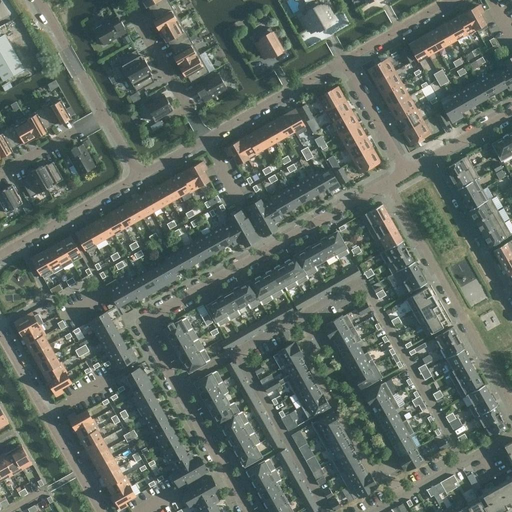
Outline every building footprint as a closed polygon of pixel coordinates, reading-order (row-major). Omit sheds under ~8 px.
[(141,0),(145,7),(146,6),(147,8),(148,7),(152,13),(170,3),(168,0),(141,0)] [(326,4),(321,7),(317,1),(305,8),(308,14),(303,17),(312,32),(317,29),(318,31),(330,24),(329,22),(334,19),(326,4)] [(154,22),(159,31),(180,20),(170,3),(152,13),(155,19),(154,20),(155,21),(154,22)] [(470,10),(466,12),(476,30),(477,30),(476,29),(486,24),(480,13),(483,11),(480,5),(470,10)] [(466,12),(457,17),(467,35),(476,30),(466,12)] [(120,22),(117,16),(94,29),(104,46),(127,33),(124,27),(125,27),(121,21),(120,22)] [(467,35),(457,17),(447,23),(457,39),(466,34),(466,36),(467,35)] [(165,41),(166,41),(167,42),(168,42),(172,48),(189,37),(180,20),(159,31),(165,41)] [(447,23),(438,28),(447,45),(457,39),(447,23)] [(283,51),(270,27),(258,34),(261,41),(256,44),(264,59),(270,56),(271,58),(283,51)] [(447,45),(438,28),(428,33),(438,50),(447,45)] [(419,39),(421,42),(428,55),(438,50),(428,33),(419,39)] [(0,36),(0,75),(3,81),(24,69),(4,34),(0,36)] [(127,35),(122,38),(126,45),(131,42),(127,35)] [(174,55),(174,56),(179,66),(199,55),(189,37),(172,48),(175,54),(174,55)] [(419,39),(409,44),(419,61),(428,55),(421,42),(419,39)] [(407,64),(414,60),(406,47),(399,51),(407,64)] [(124,78),(148,65),(144,58),(143,59),(141,55),(140,56),(137,50),(119,60),(122,66),(118,68),(124,78)] [(188,76),(191,83),(209,73),(199,55),(179,66),(185,76),(186,76),(186,77),(188,76)] [(367,70),(374,82),(395,71),(388,58),(381,62),(380,61),(374,65),(367,70)] [(366,68),(375,64),(373,60),(364,64),(366,68)] [(498,69),(498,70),(509,90),(511,88),(511,73),(505,61),(508,67),(499,72),(498,69)] [(151,71),(148,65),(124,78),(124,79),(128,76),(137,92),(155,82),(152,76),(153,76),(150,72),(151,71)] [(441,68),(437,71),(441,77),(445,75),(441,68)] [(509,90),(498,70),(488,75),(498,92),(507,86),(509,90)] [(374,82),(381,95),(402,83),(395,71),(374,82)] [(437,71),(433,73),(437,80),(441,77),(437,71)] [(198,91),(197,92),(201,97),(202,97),(205,102),(228,89),(218,73),(195,86),(198,91)] [(445,75),(441,77),(445,84),(449,81),(445,75)] [(488,75),(479,80),(488,97),(498,92),(488,75)] [(445,84),(441,77),(437,80),(440,86),(445,84)] [(479,80),(469,86),(479,102),(488,97),(479,80)] [(389,108),(409,96),(402,83),(381,95),(389,108)] [(345,99),(338,86),(331,90),(330,90),(324,93),(325,94),(317,98),(325,111),(345,99)] [(469,108),(479,102),(469,86),(460,91),(469,108)] [(460,113),(469,108),(460,91),(451,96),(462,116),(460,113)] [(137,92),(129,96),(134,104),(141,99),(137,92)] [(164,94),(146,105),(155,121),(174,111),(164,94)] [(409,96),(389,108),(396,120),(417,108),(409,96)] [(462,116),(451,96),(450,96),(452,100),(443,105),(452,122),(462,116)] [(52,126),(58,123),(60,125),(71,118),(60,98),(42,108),(52,126)] [(353,111),(345,99),(325,111),(332,123),(353,111)] [(16,102),(11,105),(14,111),(20,108),(16,102)] [(313,117),(306,104),(299,108),(306,121),(313,117)] [(36,138),(43,134),(48,132),(46,129),(52,126),(42,108),(25,118),(36,138)] [(403,133),(424,121),(417,108),(396,120),(403,133)] [(295,109),(285,115),(297,136),(307,130),(295,109)] [(442,127),(449,123),(442,110),(435,114),(442,127)] [(360,124),(353,111),(332,123),(339,136),(360,124)] [(285,115),(276,120),(285,137),(294,132),(296,136),(297,136),(285,115)] [(25,144),(36,138),(25,118),(7,128),(18,146),(24,142),(25,144)] [(285,137),(276,120),(266,125),(276,142),(285,137)] [(403,133),(410,145),(410,146),(431,134),(424,121),(403,133)] [(367,137),(360,124),(339,136),(346,148),(367,137)] [(276,142),(266,125),(257,131),(266,148),(276,142)] [(0,155),(1,158),(8,154),(13,151),(12,149),(18,146),(7,128),(0,131),(0,155)] [(266,148),(257,131),(247,136),(258,154),(258,153),(266,148)] [(508,133),(503,136),(511,152),(511,132),(508,135),(508,133)] [(258,154),(247,136),(238,141),(248,159),(258,154)] [(326,143),(324,140),(321,136),(315,140),(319,147),(320,146),(326,143)] [(503,138),(493,144),(502,160),(511,154),(511,152),(503,136),(502,136),(503,138)] [(374,149),(367,137),(346,148),(353,161),(374,149)] [(248,159),(238,141),(234,143),(234,144),(225,149),(229,156),(232,154),(238,164),(247,159),(248,159)] [(69,168),(74,177),(78,174),(79,176),(96,166),(83,144),(78,147),(77,146),(71,149),(72,150),(66,153),(73,165),(69,168)] [(381,162),(374,149),(353,161),(360,174),(381,162)] [(445,168),(451,179),(473,166),(467,156),(445,168)] [(194,166),(190,169),(200,187),(200,186),(209,180),(203,170),(207,168),(203,161),(194,167),(194,166)] [(36,169),(47,188),(63,179),(53,162),(47,165),(47,164),(43,166),(42,165),(36,169)] [(473,166),(451,179),(457,189),(479,177),(473,166)] [(349,180),(342,167),(335,171),(342,184),(349,180)] [(27,177),(21,180),(31,198),(47,188),(36,169),(30,172),(30,173),(26,176),(27,177)] [(190,169),(180,174),(190,192),(200,187),(190,169)] [(319,171),(318,171),(330,191),(339,186),(330,169),(320,175),(319,172),(319,171)] [(318,171),(309,177),(318,193),(327,188),(329,192),(330,191),(318,171)] [(180,174),(171,179),(180,196),(190,191),(190,192),(180,174)] [(309,177),(299,182),(309,199),(318,193),(309,177)] [(479,177),(457,189),(457,190),(459,189),(464,199),(482,189),(476,179),(479,177)] [(171,179),(161,185),(171,202),(180,196),(171,179)] [(309,199),(299,182),(290,187),(299,204),(309,199)] [(0,201),(6,213),(23,203),(12,185),(0,191),(0,201)] [(161,185),(152,190),(162,207),(171,202),(161,185)] [(290,187),(281,193),(290,209),(299,204),(290,187)] [(482,189),(464,199),(470,209),(469,210),(491,198),(488,199),(482,189)] [(152,190),(143,195),(152,212),(162,207),(152,190)] [(281,193),(271,198),(283,218),(281,214),(290,209),(281,193)] [(143,195),(133,200),(143,217),(152,212),(143,195)] [(283,218),(271,198),(272,200),(263,205),(260,200),(276,229),(277,228),(274,223),(283,218)] [(476,222),(498,210),(491,198),(469,210),(469,211),(473,218),(476,222)] [(133,200),(124,206),(133,223),(143,217),(133,200)] [(260,200),(247,207),(263,236),(276,229),(260,200)] [(29,204),(23,208),(26,214),(27,214),(32,211),(29,204)] [(368,228),(389,216),(382,204),(361,216),(368,228)] [(124,206),(114,211),(124,228),(133,223),(124,206)] [(259,238),(243,210),(230,217),(246,246),(259,238)] [(505,222),(498,210),(476,222),(483,235),(505,222)] [(114,211),(105,216),(114,233),(124,228),(114,211)] [(105,216),(96,222),(105,238),(114,233),(105,216)] [(389,216),(368,228),(375,240),(396,228),(389,216)] [(222,225),(222,226),(233,246),(242,241),(245,246),(246,246),(230,217),(229,217),(232,223),(223,228),(222,225)] [(86,227),(98,247),(96,243),(105,238),(96,222),(86,227)] [(511,234),(505,222),(483,235),(485,239),(488,246),(489,246),(490,247),(511,234)] [(222,226),(213,231),(222,248),(231,243),(233,246),(222,226)] [(86,227),(76,233),(88,253),(98,247),(86,227)] [(403,240),(396,228),(375,240),(375,241),(379,238),(385,250),(380,253),(403,240)] [(213,231),(203,236),(213,253),(222,248),(213,231)] [(326,236),(338,258),(349,252),(337,232),(327,238),(326,236)] [(70,236),(61,242),(73,263),(73,262),(70,258),(80,253),(70,236)] [(203,236),(194,242),(203,258),(213,253),(203,236)] [(321,241),(316,244),(325,260),(335,254),(338,259),(338,258),(326,236),(321,239),(321,241)] [(511,239),(493,250),(500,262),(511,255),(511,239)] [(403,240),(380,253),(386,264),(408,251),(402,241),(403,240)] [(61,242),(51,247),(63,268),(73,263),(61,242)] [(194,242),(184,247),(194,264),(203,258),(194,242)] [(310,245),(305,248),(317,270),(318,270),(315,266),(325,260),(316,244),(310,247),(310,245)] [(51,247),(42,252),(51,269),(60,264),(63,268),(51,247)] [(184,247),(175,252),(184,269),(194,264),(184,247)] [(305,250),(295,255),(308,278),(307,276),(317,270),(305,248),(304,248),(305,250)] [(413,261),(408,251),(386,264),(392,274),(415,261),(413,261)] [(51,269),(42,252),(32,258),(41,274),(51,269)] [(175,252),(166,258),(177,278),(175,274),(184,269),(175,252)] [(308,278),(295,255),(295,256),(296,258),(291,261),(289,259),(285,261),(298,284),(308,278)] [(511,255),(500,262),(507,274),(511,271),(511,255)] [(167,261),(158,266),(168,283),(177,278),(166,258),(165,258),(167,261)] [(298,284),(285,261),(284,262),(285,264),(280,267),(279,265),(274,268),(287,291),(298,284)] [(417,264),(415,261),(392,274),(393,274),(399,284),(421,271),(417,264)] [(168,283),(158,266),(149,272),(158,288),(168,283)] [(260,275),(260,276),(273,299),(283,292),(270,269),(265,272),(266,275),(261,278),(260,275)] [(425,278),(421,271),(399,284),(405,295),(427,282),(425,278)] [(149,272),(139,277),(149,294),(158,288),(149,272)] [(249,281),(262,304),(273,299),(260,276),(255,278),(256,281),(251,283),(249,281)] [(128,279),(139,299),(149,294),(139,277),(130,282),(128,279)] [(128,279),(119,284),(128,301),(137,296),(139,299),(128,279)] [(262,304),(249,281),(239,287),(238,286),(250,308),(260,302),(262,305),(262,304)] [(119,284),(109,290),(118,307),(128,301),(119,284)] [(234,290),(228,293),(240,314),(238,310),(248,304),(250,308),(238,286),(233,289),(234,290)] [(413,312),(435,299),(428,287),(406,299),(413,312)] [(222,295),(217,298),(230,320),(240,314),(228,293),(223,296),(222,295)] [(217,299),(207,305),(219,326),(230,320),(217,298),(217,299)] [(442,311),(438,305),(435,299),(413,312),(420,324),(442,311)] [(298,310),(301,308),(296,300),(293,302),(298,310)] [(291,314),(295,312),(290,303),(287,305),(291,314)] [(367,303),(357,309),(360,315),(371,310),(367,303)] [(449,324),(442,311),(420,324),(427,336),(449,324)] [(106,312),(89,321),(95,331),(112,322),(106,312)] [(325,326),(323,327),(331,340),(332,340),(331,340),(335,338),(354,327),(347,314),(342,316),(342,315),(324,325),(325,326)] [(20,331),(22,335),(40,325),(39,325),(34,316),(23,321),(21,318),(15,321),(20,331)] [(170,340),(170,341),(192,328),(186,317),(174,324),(173,321),(167,324),(169,327),(165,329),(171,340),(170,340)] [(95,331),(100,340),(117,331),(112,322),(95,331)] [(22,335),(27,345),(45,334),(40,325),(22,335)] [(354,327),(335,338),(331,340),(332,340),(331,340),(331,341),(333,340),(339,352),(361,339),(354,327)] [(458,338),(452,327),(435,337),(441,348),(458,338)] [(192,328),(170,341),(173,346),(174,345),(177,350),(198,339),(192,328)] [(117,331),(100,340),(106,350),(122,340),(117,331)] [(27,345),(32,354),(49,345),(44,336),(45,335),(45,334),(27,345)] [(229,338),(226,339),(231,348),(234,346),(229,338)] [(445,359),(464,348),(458,338),(441,348),(446,358),(445,359)] [(198,339),(177,350),(180,356),(179,357),(182,362),(204,349),(198,339)] [(349,363),(368,352),(364,354),(357,342),(361,340),(361,339),(339,352),(347,364),(349,363)] [(122,340),(106,350),(111,359),(131,348),(131,347),(127,349),(122,340)] [(276,352),(277,353),(273,356),(279,367),(303,354),(296,342),(294,343),(294,342),(276,352)] [(32,354),(38,363),(54,354),(49,345),(32,354)] [(120,367),(137,358),(131,348),(111,359),(111,360),(115,358),(120,367)] [(470,361),(463,349),(464,348),(445,359),(452,371),(448,373),(470,361)] [(204,349),(182,362),(183,361),(189,372),(210,360),(204,349)] [(368,352),(349,363),(347,364),(353,376),(354,376),(375,364),(368,352)] [(38,363),(43,373),(61,363),(61,362),(60,363),(54,354),(38,363)] [(268,393),(281,385),(288,381),(309,369),(302,357),(304,356),(303,354),(279,367),(280,369),(285,367),(289,375),(279,381),(277,378),(264,386),(268,393)] [(477,373),(470,361),(448,373),(455,385),(477,373)] [(43,373),(48,382),(66,372),(61,363),(43,373)] [(260,363),(253,367),(257,374),(264,370),(260,363)] [(383,377),(375,364),(354,376),(353,376),(361,390),(383,377)] [(147,376),(142,367),(125,376),(131,386),(147,376)] [(316,382),(309,369),(288,381),(295,394),(316,382)] [(216,371),(195,382),(201,393),(200,394),(222,382),(216,371)] [(51,386),(57,395),(63,392),(61,388),(71,382),(66,373),(67,372),(66,372),(48,382),(51,386)] [(483,385),(477,373),(455,385),(462,397),(485,384),(483,385)] [(132,397),(153,386),(147,376),(131,386),(136,395),(132,397)] [(222,382),(200,394),(203,399),(204,398),(207,404),(228,392),(222,382)] [(322,394),(323,394),(316,382),(295,394),(302,406),(322,395),(322,394)] [(372,407),(392,395),(385,382),(363,394),(371,407),(372,407)] [(485,384),(462,397),(462,398),(467,395),(473,404),(469,407),(491,395),(485,384)] [(132,397),(138,407),(154,397),(149,388),(153,386),(132,397)] [(228,392),(207,404),(210,409),(209,410),(212,415),(234,402),(229,404),(224,395),(228,392)] [(309,419),(330,407),(323,394),(322,394),(322,395),(302,406),(309,419)] [(399,407),(392,395),(372,407),(371,407),(378,420),(399,407)] [(497,405),(491,395),(469,407),(475,418),(497,405)] [(138,407),(143,416),(160,407),(154,397),(138,407)] [(234,402),(212,415),(213,415),(219,425),(242,412),(242,411),(240,413),(234,402)] [(484,426),(501,416),(495,406),(497,405),(475,418),(478,416),(484,426)] [(0,426),(8,422),(0,407),(0,426)] [(143,416),(148,425),(165,416),(160,407),(143,416)] [(378,420),(385,432),(407,420),(406,419),(402,422),(395,410),(400,408),(399,407),(378,420)] [(68,416),(74,426),(73,426),(75,430),(93,419),(92,419),(87,410),(77,416),(75,412),(68,416)] [(319,437),(339,425),(340,425),(333,411),(311,423),(319,437)] [(222,430),(225,435),(248,422),(242,412),(219,425),(222,424),(224,429),(222,430)] [(298,426),(298,425),(295,420),(293,421),(289,414),(281,418),(288,431),(298,426)] [(148,425),(154,435),(170,425),(165,416),(148,425)] [(501,416),(484,426),(490,437),(507,427),(501,416)] [(75,430),(81,439),(99,429),(93,419),(75,430)] [(385,432),(392,445),(414,432),(407,420),(385,432)] [(248,422),(225,435),(227,434),(230,439),(228,440),(231,445),(254,432),(248,422)] [(154,435),(159,444),(176,435),(170,425),(154,435)] [(319,437),(326,449),(347,437),(340,425),(339,425),(319,437)] [(81,439),(86,449),(103,439),(97,430),(99,429),(81,439)] [(254,432),(231,445),(231,446),(233,444),(236,450),(234,451),(237,456),(260,443),(254,432)] [(417,447),(410,435),(414,433),(414,432),(392,445),(399,457),(398,457),(398,458),(417,447)] [(159,444),(164,454),(181,444),(176,435),(159,444)] [(333,462),(352,451),(354,449),(347,437),(326,449),(333,462)] [(86,449),(91,458),(108,448),(103,439),(86,449)] [(448,446),(444,439),(437,443),(441,450),(448,446)] [(271,446),(273,449),(282,444),(280,441),(271,446)] [(511,459),(511,479),(483,496),(488,504),(484,506),(487,511),(501,511),(511,506),(511,441),(504,446),(511,459)] [(260,443),(237,456),(239,455),(242,460),(240,461),(243,467),(262,456),(256,446),(260,443)] [(181,444),(164,454),(170,463),(190,452),(190,451),(186,453),(181,444)] [(32,463),(21,445),(12,450),(22,469),(32,463)] [(425,461),(424,460),(417,447),(398,458),(398,457),(397,458),(405,471),(406,470),(407,471),(425,461)] [(91,458),(97,467),(113,458),(108,448),(91,458)] [(340,474),(359,463),(361,462),(354,449),(352,451),(333,462),(340,474)] [(22,469),(12,450),(2,455),(13,474),(22,469)] [(195,461),(190,452),(170,463),(170,464),(172,462),(177,471),(172,474),(200,458),(195,461)] [(13,474),(2,455),(0,456),(0,473),(3,479),(13,474)] [(97,467),(102,477),(119,467),(113,458),(97,467)] [(172,474),(179,487),(208,471),(200,458),(172,474)] [(251,482),(252,482),(275,469),(269,458),(246,471),(249,477),(251,475),(254,481),(251,482)] [(347,486),(369,474),(369,473),(368,474),(361,462),(359,463),(340,474),(344,472),(351,484),(347,486)] [(102,477),(107,486),(125,476),(125,475),(124,476),(119,467),(102,477)] [(257,492),(258,493),(281,480),(275,469),(252,482),(255,487),(257,486),(260,491),(257,492)] [(347,486),(354,499),(358,497),(359,498),(367,494),(376,488),(376,487),(378,486),(370,473),(369,473),(369,474),(347,486)] [(474,474),(470,476),(476,488),(481,486),(474,474)] [(107,486),(113,495),(131,485),(125,476),(107,486)] [(218,489),(210,476),(182,492),(189,505),(218,489)] [(263,503),(264,503),(282,493),(277,483),(281,480),(258,493),(260,498),(263,496),(266,501),(263,503)] [(115,499),(121,509),(127,505),(125,501),(135,496),(130,486),(131,486),(131,485),(113,495),(115,499)] [(213,492),(218,489),(189,505),(195,503),(199,511),(197,511),(198,511),(218,501),(213,492)] [(271,511),(272,511),(288,503),(282,493),(264,503),(266,508),(269,507),(272,511),(271,511)] [(6,506),(9,504),(4,495),(1,497),(6,506)] [(478,496),(466,503),(470,511),(487,511),(484,506),(478,496)] [(334,511),(341,507),(337,500),(330,504),(334,511)] [(218,501),(198,511),(219,511),(215,504),(218,502),(218,501)] [(293,511),(288,503),(272,511),(293,511)] [(470,511),(466,503),(465,503),(467,506),(457,511),(470,511)]
